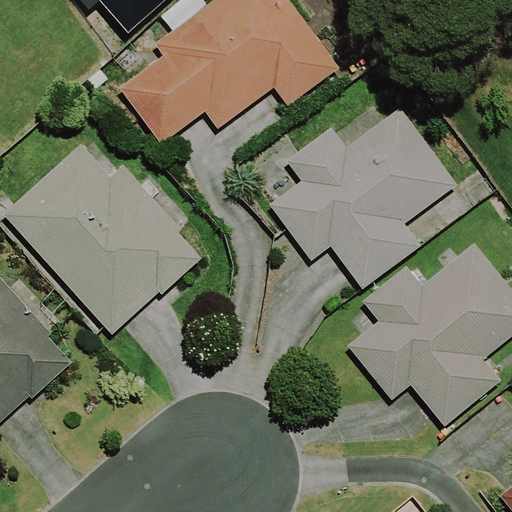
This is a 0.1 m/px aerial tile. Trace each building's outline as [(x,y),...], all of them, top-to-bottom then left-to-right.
[(182,0),(162,16),(173,31),(155,44),(163,55),(119,88),(162,145),(206,112),(219,129),(275,88),(288,106),(341,68),(290,0),(211,0),(207,3),(205,0),(182,0)] [(458,185),(402,107),(347,147),(332,127),(286,161),(301,181),(269,204),(311,262),(332,247),(363,289),(422,246),(406,223),(458,185)] [(112,177),(82,143),(2,215),(112,335),(159,293),(162,296),(203,258),(179,233),(183,229),(125,165),(112,177)] [(511,336),(511,289),(475,242),(422,284),(407,266),(362,301),(378,321),(347,346),(391,402),(412,386),(444,427),(503,381),(485,358),(511,336)] [(49,336),(52,333),(0,274),(0,422),(30,397),(32,399),(73,363),(49,336)] [(511,486),(500,496),(511,510),(511,486)]
